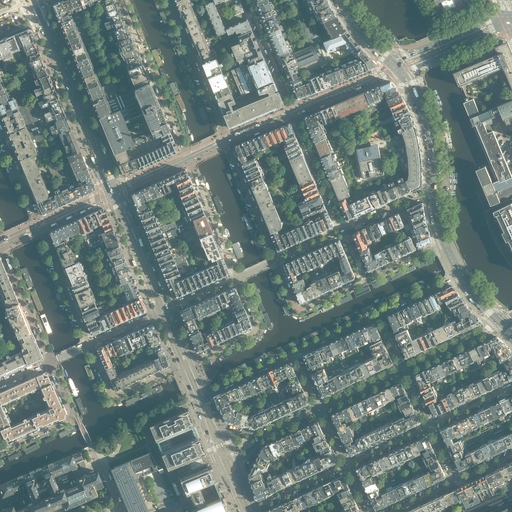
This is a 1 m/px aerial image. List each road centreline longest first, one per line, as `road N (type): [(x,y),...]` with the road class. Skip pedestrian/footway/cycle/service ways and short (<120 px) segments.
road 1 (residential): [(444,241),(308,308),(296,306),(276,261)]
road 2 (tertiary): [(28,4),(108,193)]
road 3 (tertiary): [(118,189),(39,0)]
road 4 (residential): [(294,355),(459,275)]
road 5 (residential): [(120,0),(186,158)]
road 6 (residential): [(227,139),(168,0)]
road 7 (residential): [(3,450),(69,420),(50,362)]
road 8 (primary): [(433,192),(430,134),(396,68)]
road 9 (residential): [(276,261),(227,139)]
road 10 (residential): [(292,111),(344,231)]
road 11 (residential): [(186,158),(236,278)]
road 12 (residential): [(1,243),(50,362)]
road 13 (tertiary): [(167,307),(118,189)]
road 14 (residential): [(176,367),(114,397),(89,345)]
road 15 (residential): [(89,345),(41,230)]
road 16 (tertiary): [(110,198),(157,312)]
road 17 (tertiary): [(195,398),(241,511)]
road 18 (residential): [(246,0),(292,111)]
